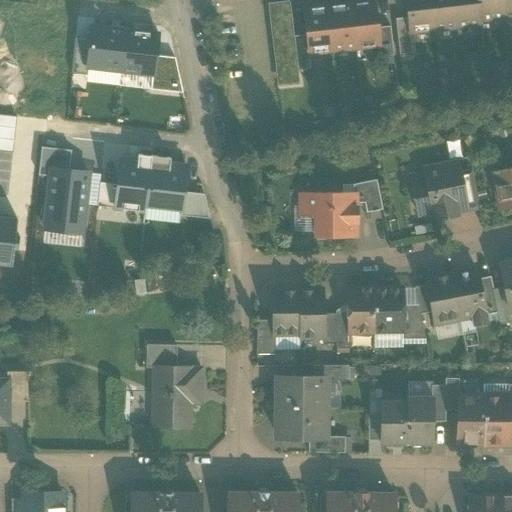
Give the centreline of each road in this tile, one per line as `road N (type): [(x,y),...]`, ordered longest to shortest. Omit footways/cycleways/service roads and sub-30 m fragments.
road 1 (residential): [(236,268),(367,266),(511,235)]
road 2 (residential): [(183,2),(236,268)]
road 3 (residential): [(236,268),(237,468)]
road 4 (residential): [(237,468),(423,470)]
road 5 (residential): [(95,468),(237,468)]
